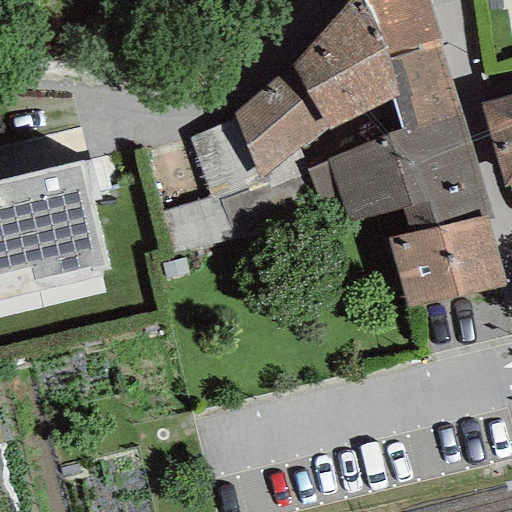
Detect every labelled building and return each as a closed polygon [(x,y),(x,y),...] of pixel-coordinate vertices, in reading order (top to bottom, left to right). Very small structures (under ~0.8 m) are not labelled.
[(144,0),(154,19),(191,0),(144,0)] [(327,128),(329,131),(390,102),(398,97),(386,53),(379,36),(360,0),(350,0),(291,67),(327,128)] [(440,40),(427,0),(360,0),(379,36),(386,53),(434,41),(440,40)] [(398,132),(305,171),(319,204),(338,198),(350,223),(400,212),(406,234),(486,217),(492,216),(434,41),(386,53),(398,97),(390,102),(398,132)] [(303,148),(327,128),(291,67),(234,114),(236,121),(259,180),(266,175),(301,147),(303,148)] [(511,96),(480,104),(506,189),(511,186),(511,96)] [(268,183),(266,175),(259,180),(236,121),(188,140),(210,198),(212,202),(219,200),(268,183)] [(108,270),(82,161),(0,180),(0,301),(101,277),(100,272),(108,270)] [(212,202),(210,198),(159,213),(172,257),(231,240),(219,200),(212,202)] [(406,234),(388,239),(407,309),(507,286),(486,217),(406,234)]
